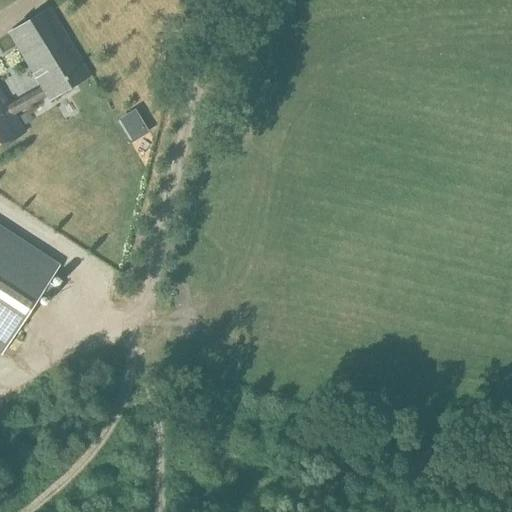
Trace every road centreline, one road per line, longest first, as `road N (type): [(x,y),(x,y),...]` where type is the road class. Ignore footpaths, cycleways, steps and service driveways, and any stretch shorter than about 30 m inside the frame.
road 1 (track): [(158,511),(137,338),(102,442),(9,511)]
road 2 (track): [(199,0),(137,338)]
